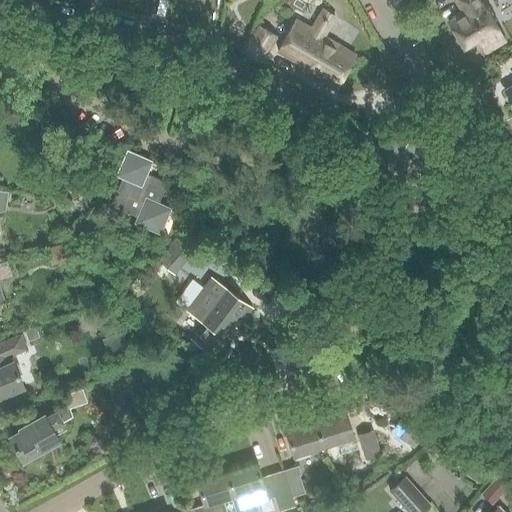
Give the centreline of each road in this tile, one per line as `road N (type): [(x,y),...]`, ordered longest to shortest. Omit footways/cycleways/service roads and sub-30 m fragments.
road 1 (residential): [(49,511),(328,355),(380,275),(416,184)]
road 2 (unclassified): [(416,184),(340,129),(224,64),(126,32),(0,8)]
road 3 (residential): [(416,184),(426,114),(417,75),(375,0)]
